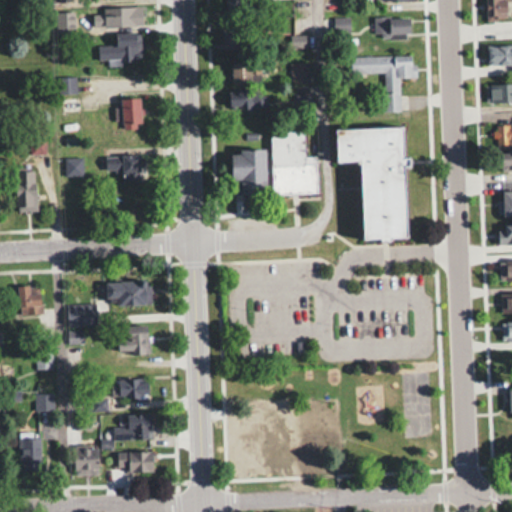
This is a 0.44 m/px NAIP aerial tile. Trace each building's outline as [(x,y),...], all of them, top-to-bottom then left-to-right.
[(225,0),(225,12),(244,12),(244,0),(225,0)] [(483,0),(484,18),(505,18),(505,0),(483,0)] [(88,29),(142,28),(141,5),(100,6),(101,26),(88,26),(88,29)] [(373,15),(373,37),(409,37),(409,15),(373,15)] [(348,16),(332,16),(332,32),(348,32),(348,16)] [(221,47),(240,47),(240,23),(221,23),(221,47)] [(307,46),(307,33),(290,33),(290,46),(307,46)] [(97,59),(137,59),(137,43),(97,43),(97,59)] [(511,44),(486,45),(486,64),(511,64),(511,44)] [(398,77),(414,77),(414,54),(349,55),(349,74),(381,73),(382,109),(398,109),(398,77)] [(247,62),(230,62),(230,83),(247,83),(247,62)] [(309,62),(288,62),(288,88),(309,88),(309,62)] [(75,77),(56,77),(56,94),(75,94),(75,77)] [(511,83),(490,84),(490,102),(511,102),(511,83)] [(265,92),(228,92),(228,108),(265,108),(265,92)] [(120,98),(120,129),(140,129),(140,98),(120,98)] [(500,169),(511,169),(511,125),(493,126),(493,146),(500,146),(500,169)] [(317,193),(316,155),(304,156),(303,127),(269,127),(270,194),(317,193)] [(404,127),(333,128),(334,162),(358,161),(360,240),(406,239),(404,127)] [(43,153),(43,139),(27,139),(27,153),(43,153)] [(236,194),(265,194),(265,149),(236,149),(236,194)] [(142,156),(104,156),(104,176),(142,176),(142,156)] [(63,176),(82,176),(82,157),(63,157),(63,176)] [(33,171),(19,171),(19,193),(33,193),(33,171)] [(511,215),(511,190),(501,190),(501,215),(511,215)] [(511,223),(497,223),(497,245),(511,244),(511,223)] [(511,280),(511,259),(502,260),(502,281),(511,280)] [(106,281),(106,305),(149,305),(149,281),(106,281)] [(511,292),(500,293),(500,313),(511,312),(511,292)] [(40,293),(18,293),(18,314),(40,314),(40,293)] [(147,314),(126,314),(127,333),(117,333),(117,354),(148,353),(147,314)] [(511,321),(500,322),(500,342),(511,342),(511,321)] [(147,397),(147,378),(114,378),(114,397),(147,397)] [(35,411),(51,411),(51,394),(34,394),(35,411)] [(299,422),(299,406),(282,406),(282,422),(299,422)] [(114,415),(114,439),(150,439),(150,415),(114,415)] [(73,417),(73,429),(88,429),(88,417),(73,417)] [(255,425),(255,453),(301,453),(300,430),(280,430),(279,425),(255,425)] [(40,471),(40,437),(18,437),(18,471),(40,471)] [(73,446),(73,471),(98,471),(98,446),(73,446)] [(151,471),(151,451),(115,451),(115,471),(151,471)]
